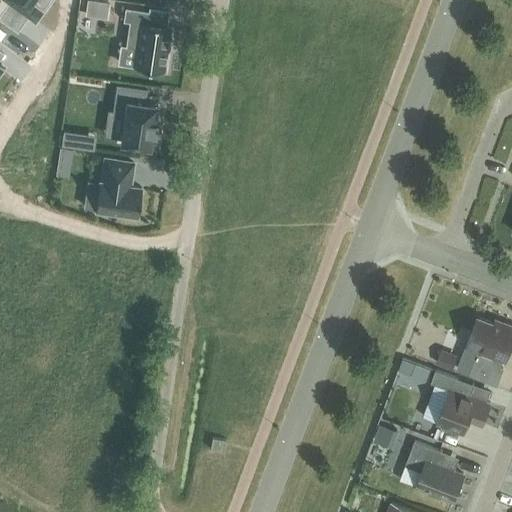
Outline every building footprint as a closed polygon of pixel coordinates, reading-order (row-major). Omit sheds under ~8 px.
[(0,0),(0,12),(9,1),(35,20),(49,0),(48,0),(0,0)] [(89,0),(87,16),(109,19),(110,3),(89,0)] [(119,6),(117,20),(123,20),(120,45),(129,46),(127,65),(158,69),(165,25),(141,22),(143,10),(119,6)] [(118,81),(114,107),(126,109),(121,139),(142,142),(141,145),(157,147),(160,129),(155,128),(157,117),(154,117),(156,101),(145,99),(147,86),(118,81)] [(61,149),(59,160),(72,162),(74,151),(61,149)] [(100,182),(96,209),(138,215),(142,188),(128,186),(129,178),(131,178),(133,162),(106,158),(102,182),(100,182)] [(502,326),(477,317),(466,346),(477,351),(469,374),(497,384),(503,368),(500,367),(502,360),(505,361),(511,344),(511,325),(504,323),(502,326)] [(457,357),(440,350),(434,365),(452,371),(457,357)] [(475,385),(436,370),(432,381),(451,388),(437,423),(464,433),(469,420),(483,425),(491,403),(470,396),(475,385)] [(396,431),(379,425),(373,442),(390,447),(396,431)] [(226,440),(212,437),(210,448),(224,451),(226,440)] [(443,451),(415,441),(409,454),(413,456),(409,467),(422,472),(416,487),(454,501),(457,491),(462,489),(460,484),(464,474),(438,465),(443,451)] [(415,511),(392,503),(388,511),(415,511)]
